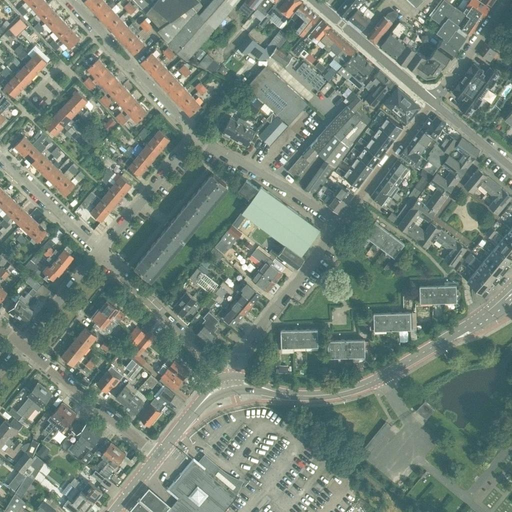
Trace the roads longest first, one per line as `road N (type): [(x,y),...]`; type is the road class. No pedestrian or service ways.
road 1 (tertiary): [(232,383),(280,395),(359,389),(511,298)]
road 2 (residential): [(232,383),(255,337),(338,227)]
road 3 (residential): [(192,135),(70,0)]
road 4 (residential): [(157,457),(18,346)]
road 5 (residential): [(338,227),(192,135)]
road 6 (residential): [(432,102),(338,227)]
road 7 (residential): [(432,102),(314,0)]
road 8 (residential): [(96,250),(192,135)]
road 9 (residential): [(96,250),(0,159)]
road 10 (residential): [(185,340),(96,250)]
road 11 (residential): [(432,102),(505,0)]
road 12 (residential): [(18,346),(96,250)]
